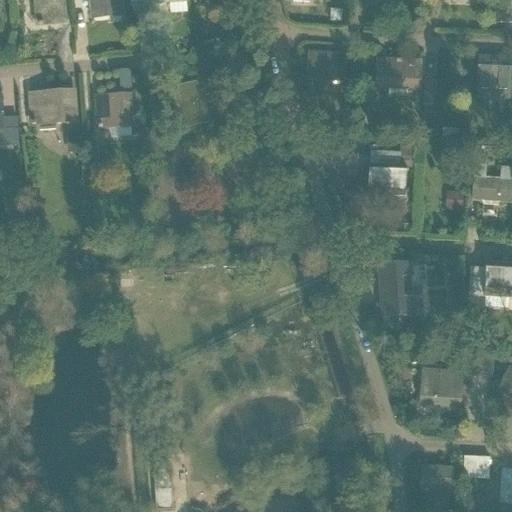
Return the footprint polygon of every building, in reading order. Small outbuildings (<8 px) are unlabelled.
[(18,0),(19,1),(33,0),(35,0),(38,23),(37,23),(37,26),(42,26),(42,25),(64,23),(62,3),(61,0),(18,0)] [(81,0),(84,0),(90,0),(91,11),(121,8),(119,0),(81,0)] [(102,40),(90,41),(91,55),(103,54),(102,40)] [(307,80),(342,82),(344,56),(309,54),(307,80)] [(478,59),(477,89),(476,99),(508,100),(509,80),(510,60),(478,59)] [(376,62),(376,82),(376,89),(388,89),(388,96),(406,97),(407,90),(419,90),(420,63),(376,62)] [(205,122),(197,83),(171,88),(180,128),(185,127),(184,126),(205,122)] [(438,83),(421,83),(420,107),(437,107),(438,83)] [(75,120),(74,112),(73,93),(63,93),(29,96),(31,116),(32,127),(37,127),(39,132),(55,131),(56,125),(75,124),(75,120)] [(1,98),(0,97),(0,130),(3,130),(3,149),(16,149),(15,121),(2,122),(2,118),(1,98)] [(132,128),(130,97),(96,99),(98,130),(131,128),(131,137),(138,137),(138,127),(132,128)] [(442,142),(457,143),(457,132),(442,131),(442,142)] [(83,152),(81,135),(66,136),(67,153),(83,152)] [(370,152),(367,205),(403,206),(405,169),(390,168),(390,153),(370,152)] [(87,178),(100,178),(99,166),(86,167),(87,178)] [(485,167),(475,166),(472,201),(482,202),(484,205),(497,206),(500,203),(511,204),(511,185),(511,169),(499,168),(498,180),(484,179),(485,167)] [(451,193),(451,210),(462,211),(463,194),(451,193)] [(511,265),(485,264),(485,271),(470,270),(469,296),(511,298),(511,265)] [(379,269),(383,318),(412,315),(408,267),(379,269)] [(119,287),(118,276),(111,277),(111,288),(119,287)] [(448,303),(463,303),(463,282),(449,282),(448,303)] [(487,377),(488,366),(467,365),(467,376),(487,377)] [(511,370),(508,368),(495,391),(511,400),(511,370)] [(423,372),(420,406),(439,408),(442,374),(423,372)] [(442,374),(439,408),(458,409),(461,376),(442,374)] [(462,478),(491,478),(490,458),(462,458),(462,478)] [(151,478),(159,490),(169,506),(186,494),(168,467),(151,478)] [(423,470),(422,490),(421,502),(449,503),(451,471),(423,470)]
